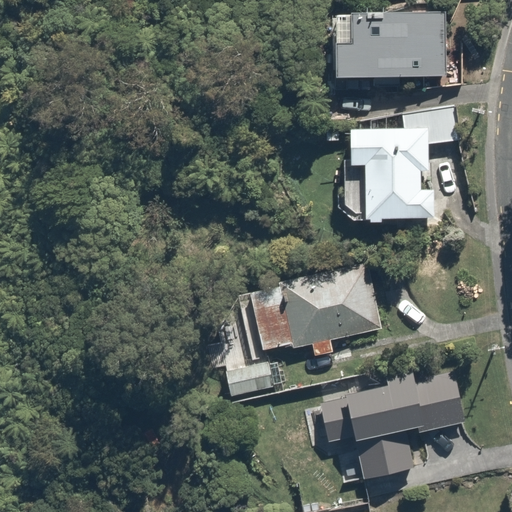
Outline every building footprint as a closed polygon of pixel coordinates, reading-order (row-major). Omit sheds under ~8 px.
[(433,41),(426,41),(426,27),(433,27),(433,0),(325,0),(325,67),(433,68),(433,41)] [(333,209),(429,213),(430,181),(422,180),(423,139),(452,141),(453,109),(398,106),(397,121),(337,118),(336,153),(333,209)] [(303,338),(305,352),(330,348),(328,334),(372,327),(362,261),(230,282),(240,348),(303,338)] [(316,396),(322,436),(349,432),(354,470),(414,462),(403,383),(316,396)] [(293,478),(296,504),(358,498),(355,472),(293,478)]
